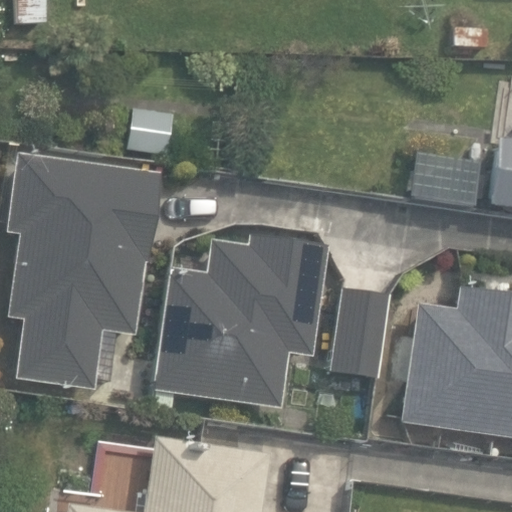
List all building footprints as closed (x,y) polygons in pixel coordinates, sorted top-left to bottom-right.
[(14,0),(15,25),(41,25),(40,0),(14,0)] [(451,47),(485,49),(486,30),(452,28),(451,47)] [(481,208),(511,212),(511,142),(491,140),(481,208)] [(407,200),(466,209),(473,163),(414,153),(407,200)] [(10,381),(90,392),(98,332),(132,337),(154,176),(12,156),(1,235),(13,237),(2,319),(18,321),(10,381)] [(147,392),(276,410),(283,354),(308,357),(323,249),(245,238),(243,248),(205,243),(201,274),(164,269),(147,392)] [(324,371),(371,378),(383,296),(336,289),(324,371)] [(511,296),(454,289),(451,310),(411,305),(395,425),(511,440),(511,296)] [(150,409),(166,411),(168,399),(152,396),(150,409)] [(62,511),(258,511),(266,458),(150,441),(139,511),(110,511),(63,505),(62,511)]
